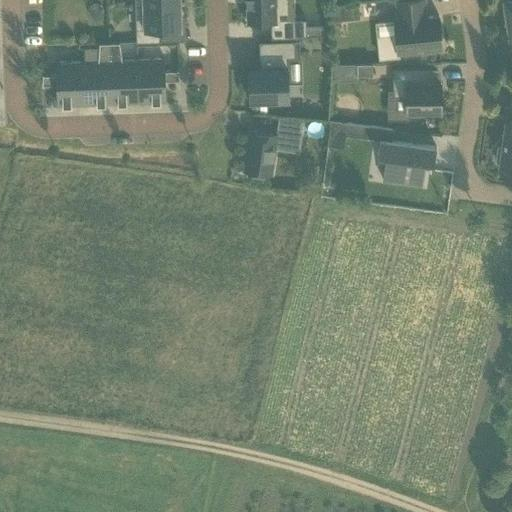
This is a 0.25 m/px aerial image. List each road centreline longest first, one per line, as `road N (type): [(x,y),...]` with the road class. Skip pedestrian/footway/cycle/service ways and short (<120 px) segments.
road 1 (track): [(0,417),(186,442),(340,479),(428,511)]
road 2 (residential): [(14,0),(16,102),(23,120),(39,129),(215,117),(216,0)]
road 3 (residential): [(511,199),(460,191),(475,75),(468,0)]
